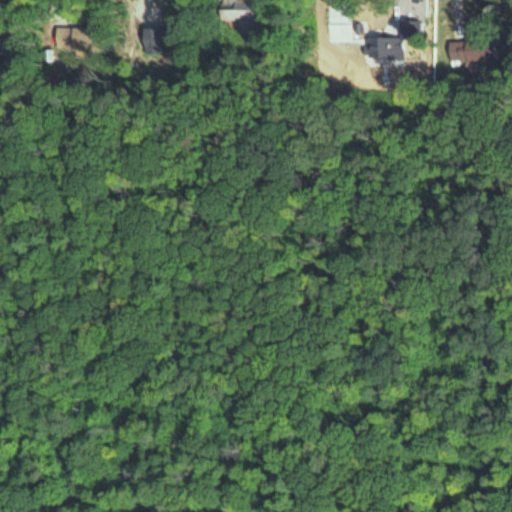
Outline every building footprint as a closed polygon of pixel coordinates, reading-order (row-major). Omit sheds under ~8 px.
[(219,0),(218,17),(259,18),(259,0),(219,0)] [(51,24),(51,41),(92,41),(92,24),(51,24)] [(169,24),(141,24),(141,41),(169,41),(169,24)] [(370,35),(370,59),(389,59),(389,48),(400,48),(400,35),(370,35)] [(492,59),(492,38),(448,38),(448,59),(492,59)]
